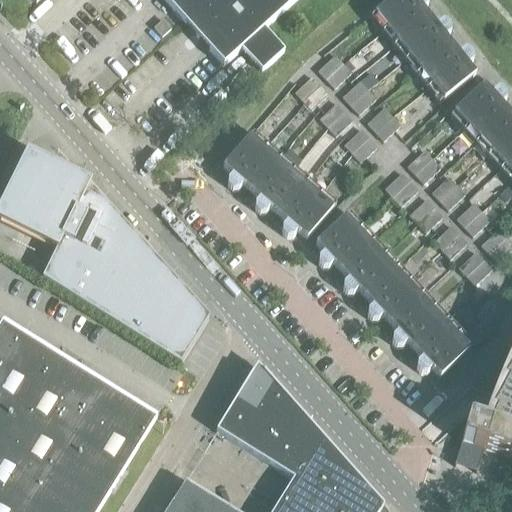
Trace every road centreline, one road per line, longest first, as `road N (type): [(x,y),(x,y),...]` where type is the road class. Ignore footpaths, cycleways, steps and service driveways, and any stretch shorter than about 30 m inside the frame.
road 1 (unclassified): [(400,490),(420,446),(199,191),(188,180),(147,209)]
road 2 (unclassified): [(400,490),(250,327)]
road 3 (unclassified): [(133,511),(250,327)]
road 4 (unclassified): [(147,209),(14,62)]
road 5 (unclassified): [(250,327),(147,209)]
